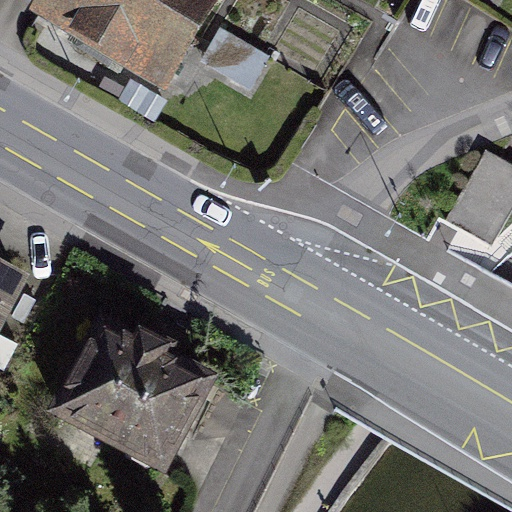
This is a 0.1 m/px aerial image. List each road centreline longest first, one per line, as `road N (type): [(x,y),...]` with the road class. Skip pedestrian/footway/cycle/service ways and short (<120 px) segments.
road 1 (primary): [(0,130),(273,281)]
road 2 (residential): [(511,113),(390,163),(313,225),(273,281)]
road 3 (primary): [(273,281),(511,422)]
